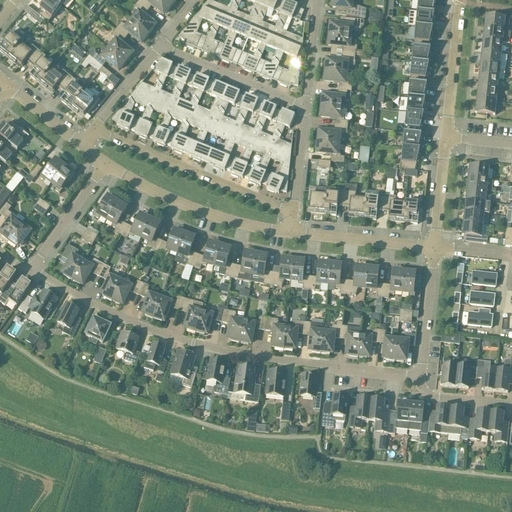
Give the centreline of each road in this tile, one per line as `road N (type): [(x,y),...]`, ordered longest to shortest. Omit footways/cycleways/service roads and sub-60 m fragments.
road 1 (residential): [(419,382),(191,342),(118,318),(29,273)]
road 2 (residential): [(295,211),(93,128)]
road 3 (residential): [(105,164),(195,209),(293,231)]
road 4 (residential): [(304,107),(159,46)]
road 5 (residential): [(293,231),(433,245)]
road 6 (residential): [(444,138),(460,0)]
road 7 (residential): [(419,382),(433,245)]
road 8 (residential): [(105,164),(29,273)]
